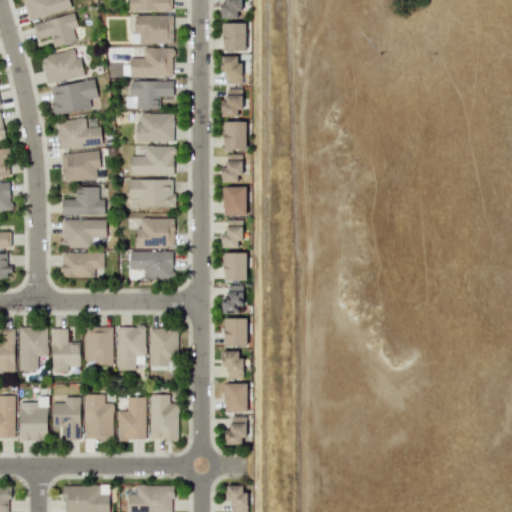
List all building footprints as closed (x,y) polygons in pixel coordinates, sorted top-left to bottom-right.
[(22,0),(28,20),(70,8),(67,0),(22,0)] [(170,0),(127,0),(127,10),(170,11),(170,0)] [(239,17),(239,0),(224,0),(224,3),(219,3),(219,18),(239,17)] [(35,39),(49,35),(52,47),(75,41),(71,29),(76,27),(72,12),(31,25),(35,39)] [(171,14),(133,15),(134,33),(129,33),(129,43),(172,43),(171,14)] [(244,21),(221,22),(222,51),(245,50),(244,21)] [(170,76),(170,47),(142,47),(142,57),(128,57),(128,75),(170,76)] [(78,56),(74,57),(72,48),(39,56),(46,84),(83,75),(78,56)] [(239,83),(239,55),(220,55),(219,71),(225,71),(224,82),(239,83)] [(96,97),(93,78),(47,87),(53,115),(89,108),(88,99),(96,97)] [(158,108),(158,96),(171,96),(172,81),(129,79),(129,96),(124,96),(123,107),(158,108)] [(240,88),(224,88),(224,101),(220,101),(219,116),(239,116),(240,88)] [(134,122),(134,141),(172,142),(172,113),(139,112),(138,122),(134,122)] [(100,146),(99,126),(84,127),(83,118),(55,120),(57,148),(100,146)] [(245,148),(244,121),(222,121),(222,149),(245,148)] [(173,146),(143,145),(143,156),(129,156),(129,173),(172,174),(173,146)] [(0,177),(8,177),(6,148),(0,148),(0,177)] [(59,153),(61,181),(96,178),(95,169),(99,169),(97,150),(59,153)] [(240,181),(239,153),(224,154),(225,167),(220,167),(220,182),(240,181)] [(127,198),(135,198),(136,207),(172,206),(172,178),(126,179),(127,198)] [(0,182),(0,210),(9,210),(8,182),(0,182)] [(245,186),(222,185),(222,215),(244,215),(245,186)] [(60,199),(60,214),(103,214),(103,198),(97,198),(97,186),(74,186),(74,199),(60,199)] [(134,246),(172,247),(173,217),(138,217),(138,227),(135,227),(134,246)] [(104,218),(60,219),(61,247),(90,247),(89,237),(104,237),(104,218)] [(239,219),(225,219),(225,232),(220,232),(220,247),(240,247),(239,219)] [(0,247),(9,247),(9,231),(0,231),(0,247)] [(127,251),(128,269),(142,269),(142,278),(171,277),(171,250),(127,251)] [(60,276),(92,277),(92,268),(102,268),(102,251),(60,251),(60,276)] [(222,252),(222,280),(244,280),(245,252),(222,252)] [(8,253),(0,253),(0,278),(7,278),(8,253)] [(240,284),(225,285),(225,297),(220,297),(220,312),(240,312),(240,284)] [(223,345),(245,345),(246,318),(223,317),(223,345)] [(116,369),(134,369),(134,364),(144,364),(143,325),(115,326),(116,369)] [(18,370),(36,370),(36,355),(46,355),(46,326),(18,327),(18,370)] [(0,371),(12,371),(13,327),(0,327),(0,371)] [(111,327),(83,327),(83,363),(111,363),(111,327)] [(148,327),(148,369),(174,369),(175,328),(148,327)] [(78,341),(66,342),(66,328),(50,328),(51,371),(66,371),(66,366),(78,366),(78,341)] [(226,378),(240,378),(240,350),(221,350),(220,366),(226,366),(226,378)] [(245,383),(222,383),(223,412),(246,411),(245,383)] [(83,438),(112,438),(111,402),(103,402),(102,393),(83,393),(83,438)] [(168,393),(148,394),(149,438),(164,437),(164,440),(177,440),(176,403),(168,403),(168,393)] [(12,395),(0,395),(0,438),(13,438),(12,395)] [(17,402),(18,440),(46,440),(45,396),(36,396),(36,401),(17,402)] [(78,396),(62,396),(62,402),(50,402),(51,425),(63,425),(63,439),(79,439),(78,396)] [(144,396),(125,396),(126,410),(116,410),(116,439),(145,439),(144,396)] [(240,443),(240,435),(246,435),(245,415),(228,415),(228,429),(223,429),(223,444),(240,443)] [(126,511),(171,511),(171,484),(134,485),(134,493),(126,493),(126,511)] [(244,511),(244,485),(225,484),(224,499),(230,499),(230,511),(244,511)] [(0,511),(8,511),(8,485),(0,485),(0,511)] [(107,511),(107,485),(61,486),(61,511),(107,511)]
